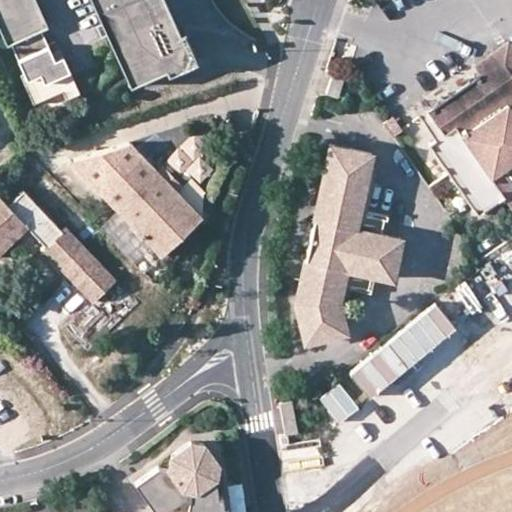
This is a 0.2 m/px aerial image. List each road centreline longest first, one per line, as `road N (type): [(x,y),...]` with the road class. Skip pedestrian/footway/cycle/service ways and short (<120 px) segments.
road 1 (residential): [(33,472),(110,438),(191,370),(250,356)]
road 2 (residential): [(281,118),(243,251),(250,356)]
road 3 (residential): [(267,511),(250,356)]
road 4 (residential): [(317,0),(281,118)]
